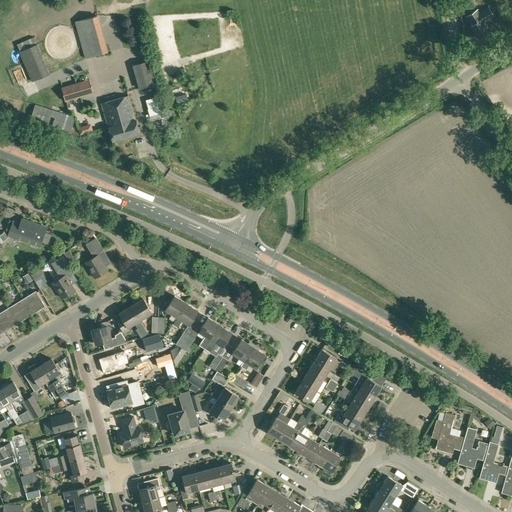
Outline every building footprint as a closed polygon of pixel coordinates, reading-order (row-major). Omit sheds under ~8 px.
[(493,16),(488,8),(479,13),(479,12),(477,13),(476,11),(467,16),(472,25),(471,25),(480,39),(488,33),(484,27),(487,25),(484,22),(493,16)] [(85,58),(108,52),(98,15),(75,21),(85,58)] [(35,82),(53,76),(43,45),(25,50),(35,82)] [(139,89),(156,85),(149,60),(132,65),(139,89)] [(24,84),(30,81),(26,72),(19,75),(24,84)] [(61,87),(65,101),(80,97),(75,83),(61,87)] [(185,94),(176,97),(178,103),(187,100),(185,94)] [(139,134),(129,96),(128,96),(101,103),(108,127),(113,141),(139,134)] [(75,117),(35,104),(30,119),(48,125),(51,116),(55,118),(52,126),(70,132),(75,117)] [(153,119),(160,117),(158,107),(150,109),(153,119)] [(86,133),(95,132),(95,124),(85,125),(86,133)] [(47,228),(22,219),(20,224),(13,221),(8,233),(7,236),(40,247),(41,242),(48,244),(51,235),(45,233),(47,228)] [(4,231),(0,234),(0,237),(3,241),(8,237),(4,231)] [(94,277),(107,269),(99,256),(106,252),(96,237),(85,244),(93,257),(85,262),(94,277)] [(68,260),(73,257),(69,250),(64,253),(68,260)] [(62,298),(75,289),(67,276),(73,272),(62,255),(51,262),(60,277),(53,282),(62,298)] [(40,268),(31,274),(35,281),(42,277),(44,276),(40,268)] [(32,314),(45,306),(36,291),(23,299),(32,314)] [(177,317),(186,303),(175,296),(166,309),(177,317)] [(144,298),(131,306),(140,320),(151,313),(152,312),(147,304),(144,298)] [(19,322),(32,314),(23,299),(9,307),(19,322)] [(189,325),(198,311),(186,303),(177,317),(189,325)] [(143,325),(140,320),(131,306),(119,313),(122,317),(116,321),(123,333),(129,329),(127,327),(135,323),(138,328),(143,325)] [(0,321),(5,330),(19,322),(9,307),(0,312),(0,321)] [(204,349),(220,325),(208,317),(199,331),(206,336),(199,345),(204,349)] [(180,321),(172,333),(177,336),(184,323),(180,321)] [(111,338),(107,325),(92,330),(95,343),(102,341),(104,349),(127,342),(121,332),(115,335),(115,337),(111,338)] [(223,346),(231,333),(220,325),(204,349),(210,352),(216,342),(223,346)] [(181,348),(190,335),(184,331),(176,344),(178,346),(181,348)] [(159,333),(142,339),(146,351),(163,346),(159,333)] [(186,351),(195,338),(190,335),(181,348),(182,348),(186,351)] [(244,360),(253,347),(241,339),(232,353),(244,360)] [(253,347),(244,360),(256,368),(265,354),(253,347)] [(335,372),(339,365),(341,362),(336,359),(337,358),(322,349),(315,360),(330,369),(335,372)] [(128,362),(124,350),(114,353),(114,354),(99,359),(104,372),(118,368),(118,366),(128,362),(130,368),(142,362),(140,358),(128,362)] [(215,369),(223,356),(218,353),(209,366),(215,369)] [(217,371),(220,373),(228,360),(223,356),(215,369),(217,371)] [(61,398),(68,394),(56,374),(59,372),(51,358),(40,365),(45,373),(46,372),(56,388),(55,389),(56,389),(60,395),(61,398)] [(323,379),(330,369),(315,360),(309,371),(323,379)] [(347,370),(349,366),(342,361),(341,362),(339,365),(347,370)] [(55,398),(60,395),(56,389),(55,389),(56,388),(46,372),(45,373),(40,365),(30,371),(24,375),(34,391),(40,387),(39,385),(45,381),(47,386),(51,392),(55,398)] [(355,384),(360,387),(375,396),(382,385),(381,385),(385,378),(373,371),(370,376),(363,372),(362,374),(355,369),(352,373),(359,378),(355,384)] [(229,378),(220,373),(217,371),(212,379),(224,386),(229,378)] [(317,390),(323,379),(309,371),(302,381),(317,390)] [(263,387),(268,375),(260,372),(256,385),(263,387)] [(235,374),(231,380),(244,388),(248,382),(235,374)] [(205,381),(198,376),(194,384),(199,387),(201,388),(205,381)] [(127,379),(106,385),(107,390),(109,399),(141,390),(138,380),(128,383),(127,379)] [(336,387),(338,383),(331,379),(328,383),(336,387)] [(10,402),(16,398),(19,404),(22,402),(33,419),(43,413),(32,395),(24,400),(21,395),(13,381),(1,388),(10,402)] [(310,401),(317,390),(302,381),(295,392),(310,401)] [(333,391),(336,387),(328,383),(326,387),(333,391)] [(231,407),(239,396),(225,387),(218,399),(231,407)] [(375,396),(360,387),(357,394),(351,390),(350,391),(344,387),(341,391),(349,395),(349,396),(354,399),(354,398),(368,407),(375,396)] [(16,412),(10,402),(1,388),(0,389),(0,407),(5,405),(12,415),(16,412)] [(141,390),(109,399),(112,408),(131,403),(132,406),(145,403),(141,390)] [(280,391),(277,396),(286,401),(289,397),(280,391)] [(346,399),(349,396),(349,395),(341,391),(339,395),(346,399)] [(195,411),(196,411),(201,410),(202,409),(198,394),(190,396),(195,411)] [(180,401),(182,409),(168,413),(174,434),(176,434),(176,436),(183,434),(183,432),(189,430),(187,421),(196,418),(191,398),(180,401)] [(362,418),(368,407),(354,398),(354,399),(347,409),(362,418)] [(224,419),(231,407),(218,399),(210,411),(224,419)] [(458,403),(459,400),(454,399),(453,402),(446,400),(445,405),(472,412),(473,407),(458,403)] [(321,413),(326,406),(317,400),(312,408),(321,413)] [(283,414),(288,407),(284,404),(279,412),(283,414)] [(355,429),(362,418),(347,409),(343,415),(339,413),(336,417),(326,411),(324,414),(348,429),(350,426),(355,429)] [(445,413),(440,412),(437,419),(436,419),(431,437),(438,439),(435,449),(444,451),(447,442),(454,444),(453,448),(459,450),(463,437),(459,436),(461,430),(451,427),(455,415),(445,412),(445,413)] [(55,433),(75,427),(74,423),(75,421),(74,418),(72,417),(71,413),(51,418),(55,433)] [(300,425),(305,417),(301,415),(294,427),(287,423),(278,438),(289,444),(298,430),(301,425),(300,425)] [(136,428),(133,416),(121,420),(123,428),(124,428),(125,431),(120,433),(121,434),(120,436),(121,440),(122,441),(124,447),(143,441),(139,427),(136,428)] [(278,438),(287,423),(276,417),(267,431),(278,438)] [(305,428),(310,420),(305,417),(300,425),(301,425),(305,428)] [(490,417),(484,422),(490,429),(496,424),(490,417)] [(322,438),(331,423),(328,421),(323,429),(323,428),(318,436),(322,438)] [(331,434),(336,425),(331,423),(322,438),(326,441),(331,434)] [(490,441),(479,478),(488,480),(491,471),(499,473),(505,475),(507,466),(493,462),(499,444),(497,444),(502,427),(496,425),(493,436),(492,436),(490,441)] [(479,441),(476,449),(471,448),(477,429),(468,427),(457,463),(466,466),(469,456),(482,460),(485,452),(485,451),(487,443),(479,441)] [(308,436),(298,430),(289,444),(299,451),(308,436)] [(32,465),(23,433),(11,436),(15,449),(13,450),(17,463),(19,463),(21,468),(32,465)] [(60,449),(66,447),(66,448),(68,454),(64,455),(64,456),(57,458),(59,465),(83,458),(80,445),(78,445),(76,436),(64,439),(64,437),(57,439),(60,449)] [(310,457),(319,443),(308,436),(299,451),(310,457)] [(8,457),(13,455),(10,442),(2,447),(8,456),(8,457)] [(330,450),(321,464),(332,471),(341,456),(344,452),(349,444),(345,442),(340,449),(337,454),(330,450)] [(321,464),(330,450),(319,443),(310,457),(321,464)] [(1,459),(8,457),(8,456),(2,447),(0,447),(0,457),(1,460),(1,459)] [(0,464),(1,467),(15,462),(13,455),(8,457),(1,459),(1,460),(0,460),(0,464)] [(511,488),(511,455),(501,492),(510,495),(511,488)] [(71,482),(86,478),(84,473),(87,472),(83,458),(59,465),(54,466),(52,467),(54,473),(71,468),(73,474),(69,475),(71,482)] [(219,466),(224,483),(236,479),(231,463),(219,466)] [(212,486),(224,483),(219,466),(207,469),(212,486)] [(199,489),(212,486),(207,469),(195,473),(199,489)] [(23,485),(38,481),(35,472),(21,476),(23,485)] [(187,493),(199,489),(195,473),(182,476),(177,477),(183,499),(188,497),(187,493)] [(416,493),(402,485),(388,476),(381,487),(395,496),(399,490),(413,498),(416,493)] [(159,497),(157,490),(161,489),(158,478),(144,482),(146,487),(139,489),(142,502),(159,497)] [(258,500),(267,485),(256,479),(247,493),(252,496),(249,500),(257,504),(259,500),(258,500)] [(269,507),(278,492),(267,485),(258,500),(259,500),(269,507)] [(90,493),(89,487),(65,492),(68,502),(75,501),(77,509),(96,505),(93,493),(90,493)] [(391,503),(395,496),(381,487),(374,497),(389,507),(394,510),(397,511),(402,511),(404,510),(391,503)] [(28,499),(27,499),(40,496),(39,490),(26,492),(28,499)] [(6,492),(3,498),(8,501),(11,495),(6,492)] [(278,511),(280,511),(289,499),(278,492),(269,507),(278,511)] [(244,509),(249,501),(241,496),(237,504),(244,509)] [(145,511),(151,511),(162,509),(159,497),(142,502),(145,511)] [(373,511),(385,511),(389,507),(374,497),(367,508),(373,511)] [(289,499),(280,511),(300,511),(297,510),(300,505),(289,499)] [(424,511),(428,506),(418,499),(409,511),(424,511)]
